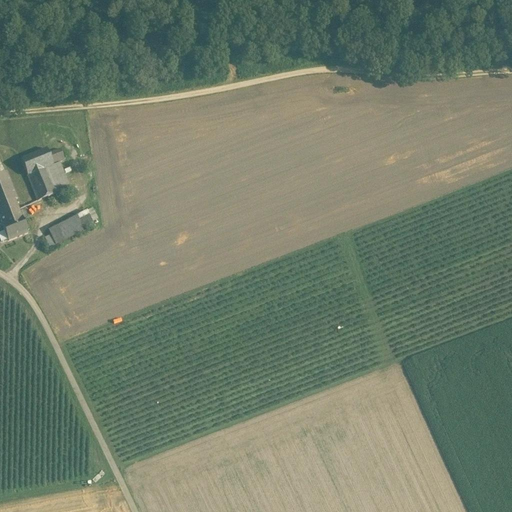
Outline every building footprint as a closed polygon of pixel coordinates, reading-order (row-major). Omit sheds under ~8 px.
[(20,159),(33,192),(37,202),(57,194),(47,168),(53,166),(49,155),(47,149),(20,159)] [(47,168),(57,194),(70,188),(60,164),(66,161),(61,150),(49,155),(53,166),(47,168)] [(6,173),(0,175),(0,219),(2,225),(21,217),(19,210),(14,200),(16,199),(6,173)] [(16,199),(14,200),(19,210),(37,202),(33,192),(16,199)] [(86,211),(75,217),(81,228),(92,222),(86,211)] [(2,225),(4,231),(0,233),(0,240),(0,241),(2,242),(8,240),(8,241),(28,233),(21,217),(2,225)] [(75,217),(48,230),(56,245),(83,231),(81,228),(75,217)]
